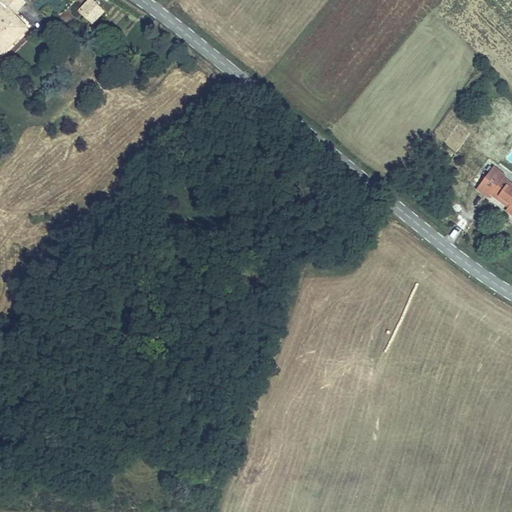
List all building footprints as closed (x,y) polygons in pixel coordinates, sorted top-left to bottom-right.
[(14,12),(1,0),(0,0),(0,48),(3,51),(28,27),(14,12)] [(23,0),(1,0),(14,12),(24,1),(23,0)] [(103,8),(93,0),(86,0),(79,9),(92,20),(103,8)] [(511,204),(511,208),(511,209),(509,211),(511,213),(511,184),(503,178),(505,175),(495,168),(479,189),(490,198),(493,195),(495,192),(511,204)] [(493,195),(511,209),(511,208),(511,204),(495,192),(493,195)]
